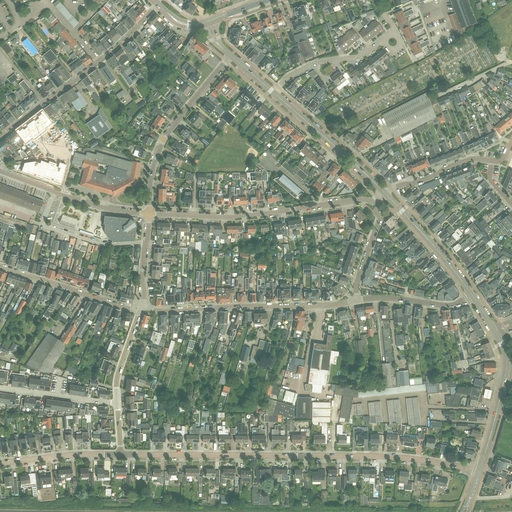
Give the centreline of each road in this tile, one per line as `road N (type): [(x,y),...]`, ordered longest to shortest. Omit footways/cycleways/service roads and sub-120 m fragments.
road 1 (tertiary): [(121,454),(386,456),(474,470)]
road 2 (residential): [(384,193),(228,217),(148,213)]
road 3 (residential): [(140,308),(357,299)]
road 4 (residential): [(0,136),(119,45),(157,3)]
road 5 (residential): [(148,213),(157,149),(230,56)]
road 6 (residential): [(148,213),(97,205),(0,170)]
road 7 (tertiary): [(384,193),(273,92)]
road 8 (residential): [(140,308),(0,266)]
road 9 (unknown): [(145,241),(90,242),(45,228),(54,191)]
road 10 (tertiary): [(471,294),(384,193)]
road 11 (residential): [(273,92),(305,67),(384,42)]
road 12 (tertiary): [(0,463),(121,454)]
